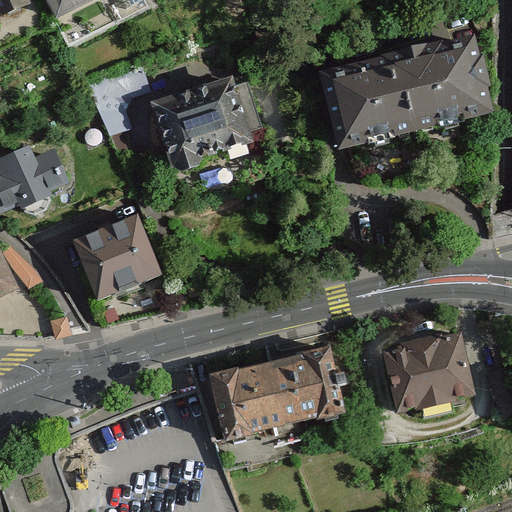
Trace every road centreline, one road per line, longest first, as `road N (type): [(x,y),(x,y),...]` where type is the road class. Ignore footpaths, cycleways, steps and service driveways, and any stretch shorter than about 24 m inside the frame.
road 1 (motorway): [(0,430),(511,239)]
road 2 (motorway): [(511,98),(0,287)]
road 3 (secondary): [(511,285),(443,283),(339,301),(130,353),(56,384)]
